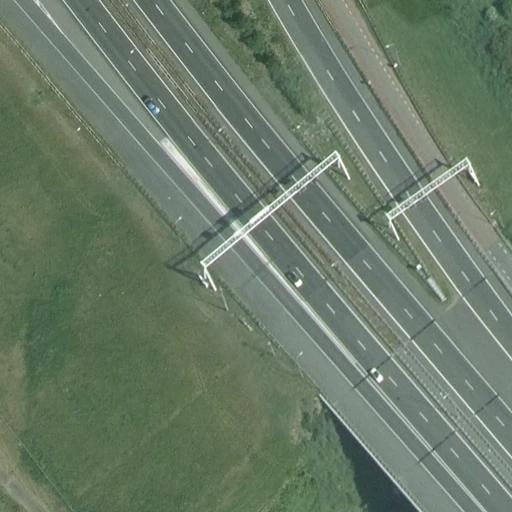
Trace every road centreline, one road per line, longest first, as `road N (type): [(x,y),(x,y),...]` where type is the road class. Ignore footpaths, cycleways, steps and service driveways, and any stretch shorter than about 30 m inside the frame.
road 1 (motorway): [(21,0),(412,446),(489,511)]
road 2 (motorway): [(81,0),(498,511)]
road 3 (motorway): [(511,442),(151,0)]
road 4 (motorway): [(511,341),(286,0)]
road 5 (unclassified): [(511,273),(333,0)]
road 6 (unclassified): [(511,428),(412,511)]
